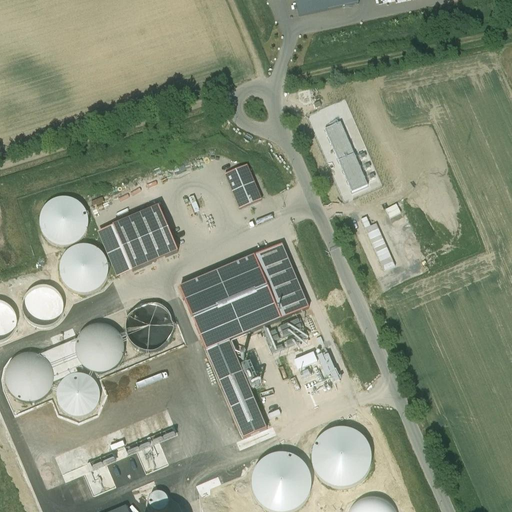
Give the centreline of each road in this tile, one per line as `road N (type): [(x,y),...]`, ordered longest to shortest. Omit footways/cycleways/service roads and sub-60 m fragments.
road 1 (unclassified): [(449,511),(290,144)]
road 2 (track): [(0,169),(246,91)]
road 3 (track): [(511,30),(267,84)]
road 4 (unclassified): [(290,144),(239,120),(236,101),(246,91),(274,99)]
